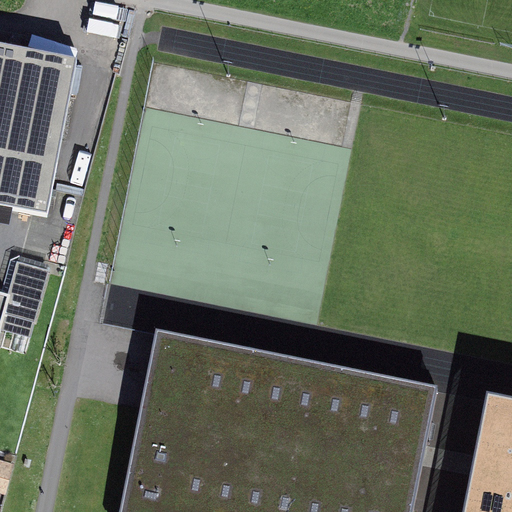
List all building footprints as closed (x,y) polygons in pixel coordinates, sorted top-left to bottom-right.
[(0,213),(50,224),(82,69),(0,52),(0,213)] [(50,278),(18,267),(9,301),(13,302),(8,321),(36,328),(50,278)] [(0,349),(8,321),(13,302),(9,301),(0,298),(0,349)] [(413,511),(435,402),(156,348),(123,511),(413,511)] [(511,511),(511,412),(486,408),(465,511),(511,511)] [(10,469),(0,466),(0,499),(2,500),(10,469)]
